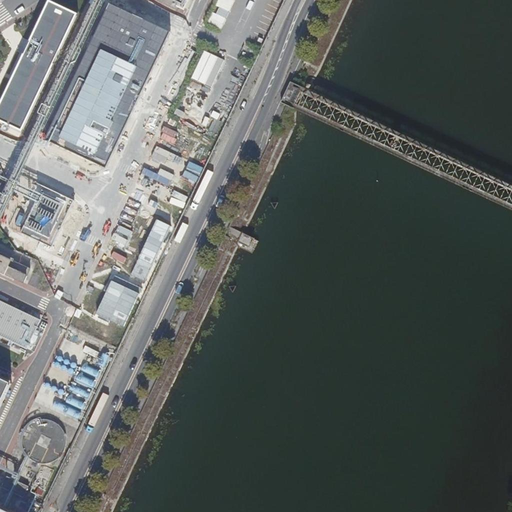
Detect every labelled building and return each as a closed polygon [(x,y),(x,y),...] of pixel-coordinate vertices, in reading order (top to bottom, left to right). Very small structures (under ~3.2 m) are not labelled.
[(224,27),(235,0),(221,0),(212,22),(224,27)] [(76,14),(48,1),(0,101),(0,119),(21,129),(76,14)] [(169,31),(109,3),(44,140),(105,167),(169,31)] [(194,77),(213,86),(226,58),(206,49),(194,77)] [(254,237),(241,231),(229,225),(227,229),(241,236),(240,240),(250,245),(254,237)] [(31,270),(0,254),(0,271),(5,273),(3,277),(9,279),(13,269),(28,276),(31,270)] [(111,281),(95,315),(123,327),(139,293),(111,281)] [(0,296),(0,334),(31,348),(46,317),(0,296)] [(0,405),(10,384),(0,378),(0,405)] [(65,450),(66,444),(65,436),(62,430),(58,425),(52,421),(45,420),(38,421),(31,423),(26,428),(22,434),(21,441),(22,448),(24,455),(29,460),(35,463),(42,465),(49,464),(56,461),(61,457),(65,450)]
